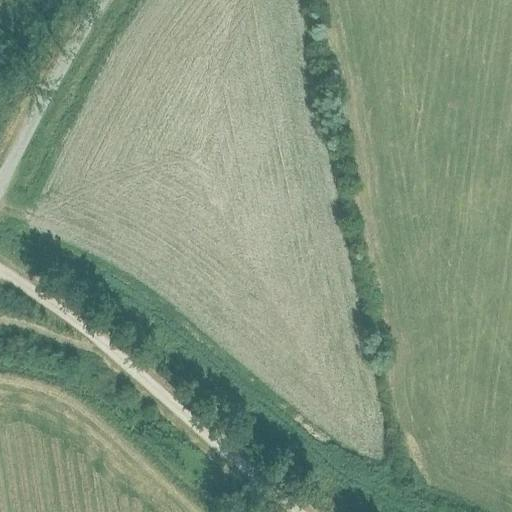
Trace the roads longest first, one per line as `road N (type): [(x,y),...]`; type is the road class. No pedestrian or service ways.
road 1 (track): [(0,275),(73,320),(300,511)]
road 2 (unclassified): [(106,0),(0,179)]
